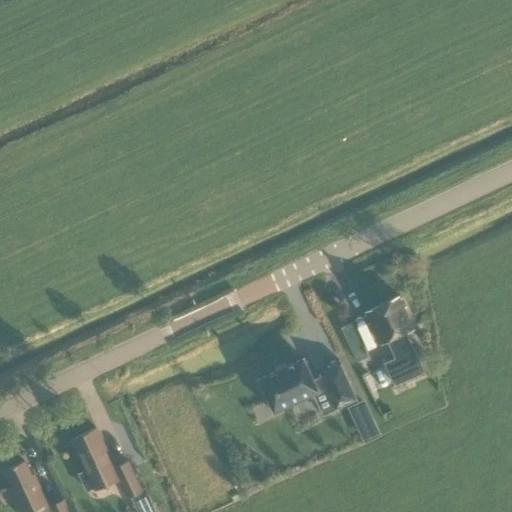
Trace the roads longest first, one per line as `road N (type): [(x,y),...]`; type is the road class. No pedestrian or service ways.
road 1 (tertiary): [(201,317),(511,170)]
road 2 (tertiary): [(201,317),(0,412)]
